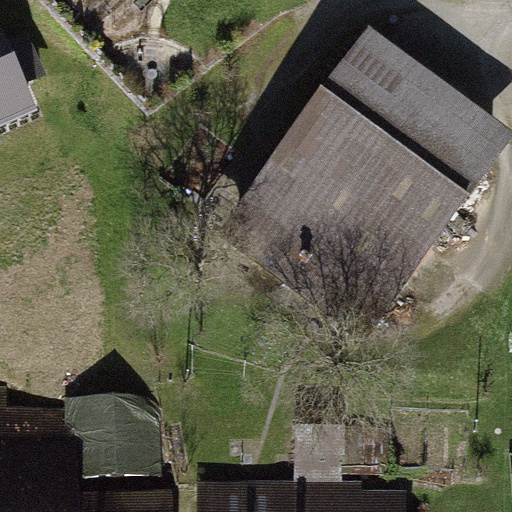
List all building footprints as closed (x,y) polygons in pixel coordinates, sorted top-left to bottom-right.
[(376,40),(240,225),(376,325),(463,208),(454,201),(504,134),(376,40)] [(0,125),(30,113),(0,44),(0,125)] [(5,400),(0,399),(0,511),(173,511),(173,506),(126,507),(126,511),(78,511),(77,450),(6,452),(5,400)] [(148,402),(83,404),(86,481),(151,479),(148,402)] [(391,433),(299,433),(299,472),(391,472),(391,433)] [(363,511),(364,498),(288,498),(287,511),(363,511)]
